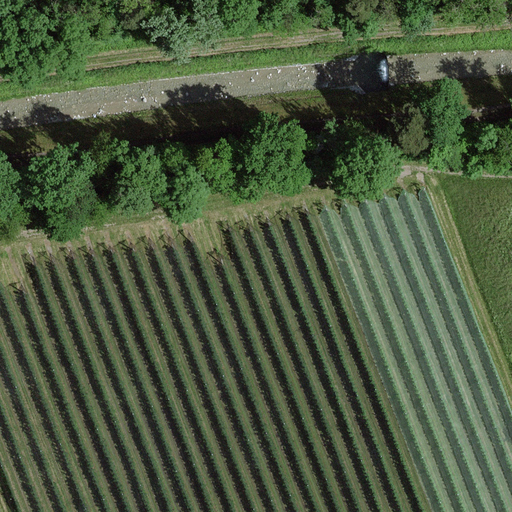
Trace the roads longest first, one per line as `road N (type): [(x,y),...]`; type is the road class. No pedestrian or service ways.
road 1 (track): [(511,177),(424,169),(0,233)]
road 2 (track): [(511,106),(0,168)]
road 3 (track): [(511,19),(0,73)]
